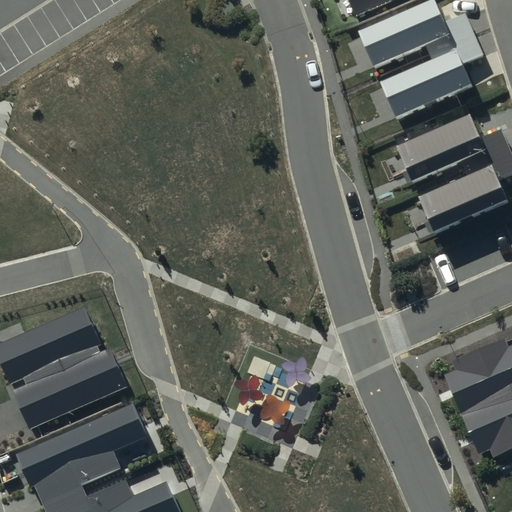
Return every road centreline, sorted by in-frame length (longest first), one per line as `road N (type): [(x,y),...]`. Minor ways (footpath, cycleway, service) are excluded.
road 1 (residential): [(274,0),(298,77),(312,180),(362,345)]
road 2 (residential): [(218,511),(120,255)]
road 3 (residential): [(362,345),(433,511)]
road 4 (residential): [(120,255),(0,145)]
road 5 (residential): [(511,283),(362,345)]
road 6 (residential): [(0,277),(120,255)]
